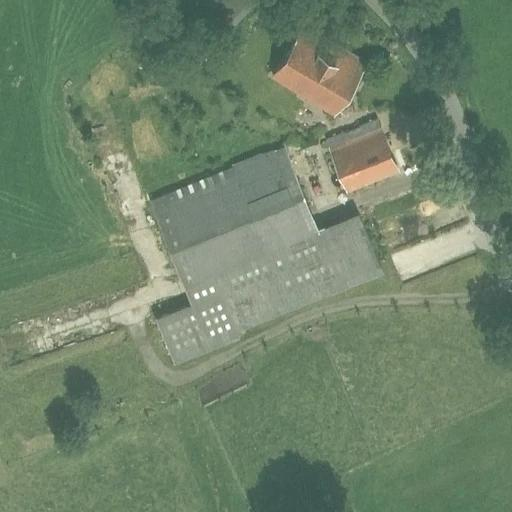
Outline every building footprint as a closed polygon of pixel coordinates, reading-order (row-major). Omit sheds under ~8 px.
[(187,0),(218,30),(247,0),(187,0)] [(317,103),(334,113),(365,63),(304,25),(273,76),(317,103)] [(138,61),(139,68),(142,67),(147,67),(147,56),(138,57),(138,61)] [(397,169),(381,128),(331,149),(347,190),(397,169)] [(309,229),(278,150),(234,168),(234,166),(151,200),(192,303),(156,317),(174,362),(238,336),(235,328),(383,271),(359,214),(341,218),(309,229)]
